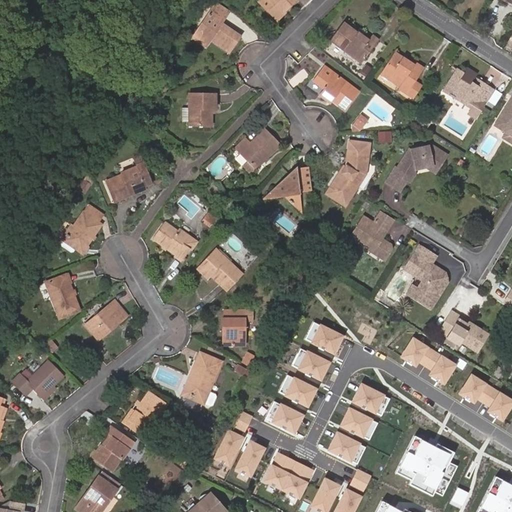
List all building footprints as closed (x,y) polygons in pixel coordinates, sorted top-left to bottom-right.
[(262,0),(259,3),(275,20),(296,0),(262,0)] [(228,14),(215,5),(193,39),(206,47),(210,41),(229,53),(240,37),(221,24),(228,14)] [(361,64),(377,41),(372,37),(366,32),(362,37),(356,33),(343,23),(330,41),(361,64)] [(362,37),(366,32),(360,28),(356,33),(362,37)] [(400,86),(398,89),(414,99),(421,87),(415,82),(423,69),(415,64),(414,66),(395,54),(381,75),(400,86)] [(371,68),(366,65),(361,73),(365,77),(371,68)] [(345,110),(359,93),(323,67),(312,81),(323,90),(321,94),(332,102),(333,101),(345,110)] [(466,102),(478,110),(491,89),(480,82),(477,87),(470,82),(473,77),(475,74),(467,69),(463,74),(457,69),(442,90),(448,94),(447,95),(450,97),(453,98),(458,97),(458,101),(464,104),(466,102)] [(379,77),(398,89),(400,86),(381,75),(379,77)] [(477,87),(480,82),(473,77),(470,82),(477,87)] [(511,94),(493,123),(504,130),(511,134),(511,94)] [(215,95),(189,95),(189,108),(189,122),(189,126),(211,126),(211,111),(215,111),(215,95)] [(466,113),(473,117),(478,110),(466,102),(464,104),(469,108),(466,113)] [(189,122),(189,108),(181,108),(181,122),(189,122)] [(368,120),(360,114),(355,121),(363,127),(368,120)] [(431,121),(419,114),(414,120),(427,128),(431,121)] [(247,162),(255,170),(280,145),(265,130),(251,144),(246,139),(235,150),(247,162)] [(501,135),(511,141),(511,134),(504,130),(501,135)] [(391,141),(390,131),(378,132),(379,141),(391,141)] [(326,195),(345,207),(365,175),(369,144),(349,141),(346,169),(343,167),(326,195)] [(399,191),(406,180),(404,178),(411,168),(414,167),(415,170),(425,167),(428,164),(437,170),(447,155),(429,144),(428,146),(424,147),(422,145),(413,147),(412,150),(410,150),(408,149),(396,167),(394,166),(384,182),(399,191)] [(250,175),(255,170),(247,162),(242,168),(250,175)] [(127,196),(126,193),(152,183),(144,163),(136,166),(137,167),(118,175),(119,176),(106,182),(114,202),(127,196)] [(311,191),(308,167),(294,170),(265,198),(282,196),(300,213),(298,195),(311,191)] [(90,185),(84,181),(78,190),(84,194),(90,185)] [(244,190),(237,197),(243,202),(249,195),(244,190)] [(376,203),(381,195),(376,192),(371,200),(376,203)] [(98,223),(103,215),(89,205),(84,213),(98,223)] [(73,227),(63,241),(64,241),(75,249),(81,254),(101,225),(98,223),(84,213),(83,213),(73,227)] [(207,213),(202,222),(209,227),(215,218),(207,213)] [(381,230),(385,232),(391,222),(377,213),(370,224),(362,219),(349,239),(357,244),(360,242),(365,245),(366,244),(370,247),(369,249),(385,259),(391,250),(389,245),(381,240),(379,235),(381,230)] [(188,250),(194,242),(178,230),(177,233),(163,223),(153,238),(183,261),(190,252),(188,250)] [(60,239),(63,241),(73,227),(70,225),(60,239)] [(75,249),(64,241),(61,244),(62,246),(71,252),(73,252),(75,249)] [(418,245),(408,263),(415,267),(413,270),(421,275),(422,281),(417,289),(412,285),(406,294),(430,310),(446,285),(444,272),(439,270),(437,273),(428,267),(436,256),(418,245)] [(385,259),(369,249),(366,255),(381,265),(385,259)] [(200,267),(211,276),(227,291),(242,275),(216,250),(200,267)] [(208,279),(211,276),(200,267),(198,269),(208,279)] [(59,318),(79,311),(66,275),(45,283),(59,318)] [(114,301),(108,306),(112,311),(119,306),(114,301)] [(112,311),(108,306),(85,325),(98,340),(127,317),(119,306),(112,311)] [(245,346),(245,322),(245,310),(231,310),(231,318),(223,318),(223,328),(226,328),(226,346),(245,346)] [(458,320),(444,342),(457,349),(460,343),(469,348),(471,345),(476,336),(480,330),(469,324),(468,326),(458,320)] [(344,337),(313,322),(304,339),(335,355),(344,337)] [(458,366),(413,338),(400,358),(416,369),(419,364),(432,372),(429,377),(445,387),(458,366)] [(49,341),(44,345),(49,353),(55,348),(49,341)] [(333,366),(302,350),(293,368),(324,383),(333,366)] [(254,356),(247,352),(241,362),(249,366),(254,356)] [(208,392),(221,363),(200,354),(189,377),(193,379),(186,394),(204,402),(203,404),(210,407),(212,406),(216,397),(215,395),(208,392)] [(42,398),(53,386),(63,377),(48,361),(26,383),(19,374),(11,382),(25,396),(32,389),(42,398)] [(246,369),(237,365),(234,371),(242,376),(246,369)] [(511,407),(511,399),(470,373),(457,394),(474,404),(477,400),(490,407),(486,412),(502,422),(511,407)] [(318,390),(287,374),(278,392),(309,407),(318,390)] [(183,393),(186,394),(193,379),(189,377),(183,393)] [(391,400),(360,384),(351,402),(383,418),(391,400)] [(56,389),(53,386),(42,398),(44,400),(56,389)] [(135,411),(126,425),(138,433),(140,429),(147,434),(166,405),(148,393),(141,403),(138,401),(135,406),(138,408),(135,411)] [(304,418),(273,403),(264,420),(296,436),(304,418)] [(246,431),(254,414),(240,407),(231,424),(246,431)] [(378,423),(347,408),(338,425),(369,441),(378,423)] [(122,423),(126,425),(135,411),(132,409),(122,423)] [(97,452),(93,459),(111,472),(120,459),(122,460),(134,442),(111,427),(106,434),(109,436),(97,452)] [(246,438),(228,429),(213,459),(231,468),(246,438)] [(367,448),(336,432),(327,450),(358,465),(367,448)] [(454,455),(414,434),(392,476),(441,501),(459,467),(450,462),(454,455)] [(268,450),(250,441),(235,471),(253,480),(268,450)] [(314,470),(278,452),(263,481),(299,500),(314,470)] [(349,483),(363,490),(372,474),(357,466),(349,483)] [(100,511),(116,491),(120,485),(102,472),(98,478),(92,485),(95,488),(79,511),(80,511),(100,511)] [(511,511),(511,483),(496,476),(477,511),(511,511)] [(329,511),(342,486),(324,477),(310,507),(319,511),(329,511)] [(95,488),(92,485),(76,509),(79,511),(95,488)] [(357,511),(364,497),(346,488),(334,511),(357,511)] [(224,511),(227,508),(212,492),(210,494),(203,500),(199,503),(207,511),(218,511),(221,510),(224,511)] [(404,511),(381,500),(374,511),(404,511)] [(22,511),(24,505),(11,502),(9,511),(0,509),(0,511),(22,511)] [(207,511),(199,503),(196,506),(190,511),(207,511)]
